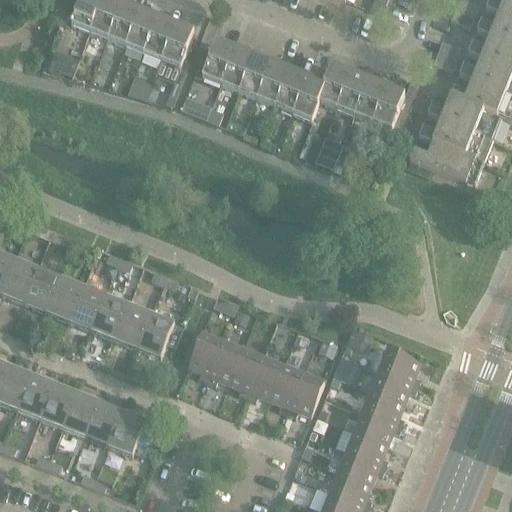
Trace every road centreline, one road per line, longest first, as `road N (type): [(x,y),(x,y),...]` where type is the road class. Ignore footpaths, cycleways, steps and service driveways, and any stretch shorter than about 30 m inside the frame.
road 1 (residential): [(241,0),(401,67),(428,0)]
road 2 (unclassified): [(511,311),(430,511)]
road 3 (residential): [(162,511),(191,439),(256,464),(236,511)]
road 4 (unclassified): [(461,511),(511,385)]
